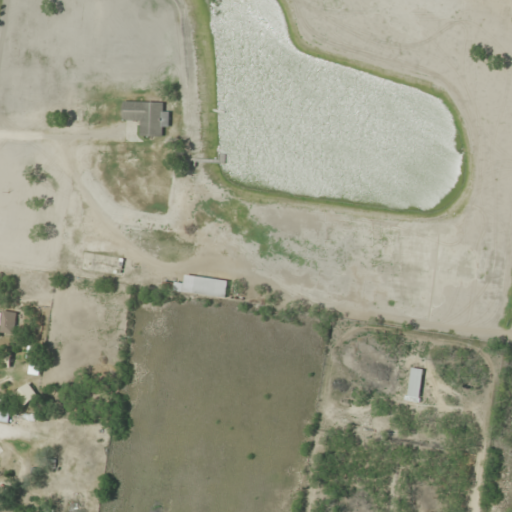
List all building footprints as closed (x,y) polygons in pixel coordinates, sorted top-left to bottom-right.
[(161,137),(162,127),(170,127),(171,110),(162,110),(162,101),(124,100),(123,119),(142,119),(142,136),(161,137)] [(59,247),(64,201),(54,200),(49,246),(59,247)] [(227,297),(229,280),(196,276),(194,294),(227,297)] [(0,331),(16,334),(18,312),(0,310),(0,331)] [(419,401),(424,368),(412,367),(407,399),(419,401)] [(16,392),(25,405),(39,395),(29,382),(16,392)] [(0,419),(10,420),(11,407),(0,406),(0,419)] [(52,511),(53,506),(29,503),(28,511),(52,511)]
